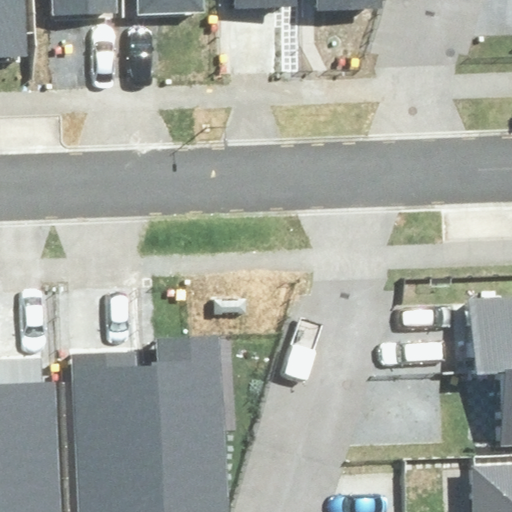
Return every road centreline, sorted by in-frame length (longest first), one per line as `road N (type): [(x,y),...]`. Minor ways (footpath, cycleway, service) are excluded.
road 1 (residential): [(384,172),(0,186)]
road 2 (residential): [(384,172),(273,511)]
road 3 (residential): [(434,0),(384,172)]
road 4 (residential): [(511,167),(384,172)]
